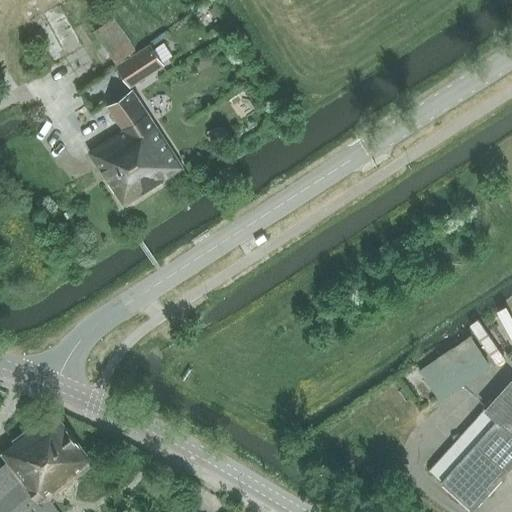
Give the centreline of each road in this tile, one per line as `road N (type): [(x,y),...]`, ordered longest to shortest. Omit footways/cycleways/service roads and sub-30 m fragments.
road 1 (tertiary): [(58,383),(71,350),(93,328),(511,58)]
road 2 (tertiary): [(292,511),(58,383)]
